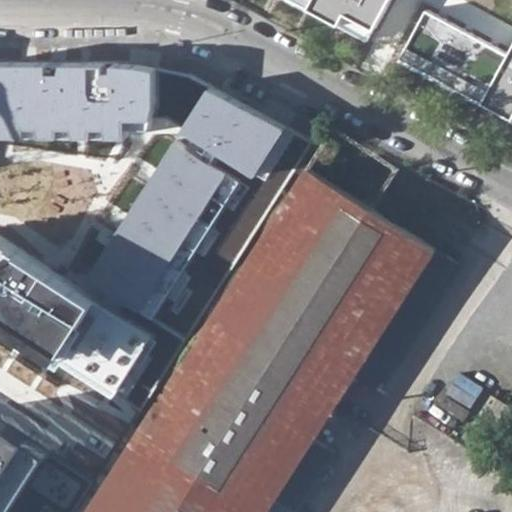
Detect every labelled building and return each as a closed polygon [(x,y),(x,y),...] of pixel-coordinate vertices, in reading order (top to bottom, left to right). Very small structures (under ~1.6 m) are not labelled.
[(320,0),(344,13),(350,0),(361,0),(383,12),(388,0),(320,0)] [(511,60),(511,46),(432,0),(406,52),(491,99),(511,60)] [(159,65),(0,58),(0,131),(127,137),(128,119),(157,120),(159,65)] [(511,60),(491,99),(511,110),(511,60)] [(309,144),(211,82),(82,283),(166,337),(125,399),(139,409),(309,144)] [(310,149),(331,163),(346,140),(324,126),(310,149)] [(294,511),(456,259),(310,167),(87,511),(294,511)] [(1,231),(0,230),(0,321),(123,406),(125,399),(166,337),(82,283),(1,231)] [(0,511),(4,511),(47,453),(0,419),(0,511)]
